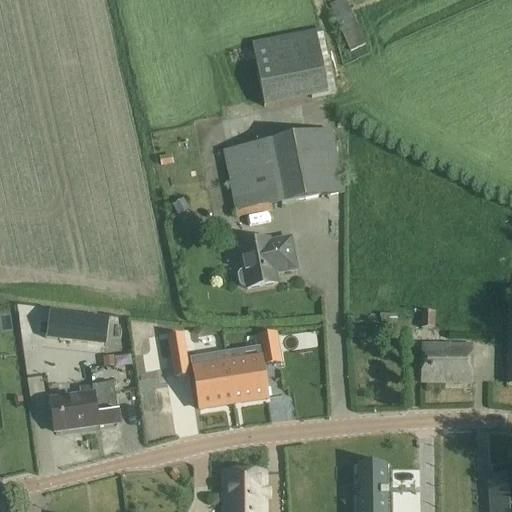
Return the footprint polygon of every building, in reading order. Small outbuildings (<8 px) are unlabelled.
[(365,46),(345,0),(344,0),(331,6),(351,52),(365,46)] [(316,32),(251,44),(264,108),(329,95),(316,32)] [(330,130),(222,152),(235,214),(281,205),(281,207),(344,195),(330,130)] [(281,272),(282,274),(297,271),(291,239),(269,243),(269,240),(239,246),(244,272),(240,273),(238,276),(240,285),(243,288),(246,287),(247,290),(277,285),(275,273),(281,272)] [(49,313),(46,340),(106,347),(109,320),(49,313)] [(420,314),(420,330),(434,330),(434,314),(420,314)] [(280,364),(276,334),(263,336),(267,366),(280,364)] [(244,352),(243,336),(222,336),(223,353),(244,352)] [(471,384),(471,346),(421,346),(420,384),(471,384)] [(236,353),(225,354),(232,402),(241,401),(242,404),(267,400),(260,360),(237,364),(236,353)] [(189,377),(185,354),(170,356),(174,379),(189,377)] [(190,361),(199,411),(224,407),(224,404),(232,402),(225,354),(190,361)] [(113,357),(103,358),(104,368),(115,366),(113,357)] [(9,384),(26,384),(26,370),(9,370),(9,384)] [(163,424),(156,376),(126,380),(133,428),(163,424)] [(54,434),(119,425),(113,384),(92,387),(93,396),(50,402),(54,434)] [(357,499),(358,499),(357,511),(385,511),(386,499),(387,499),(387,493),(386,493),(385,467),(358,467),(358,466),(357,466),(357,485),(360,485),(361,495),(357,495),(357,499)] [(221,511),(264,511),(264,474),(221,475),(221,511)] [(511,511),(511,477),(489,479),(491,504),(495,503),(495,508),(492,508),(492,511),(511,511)]
